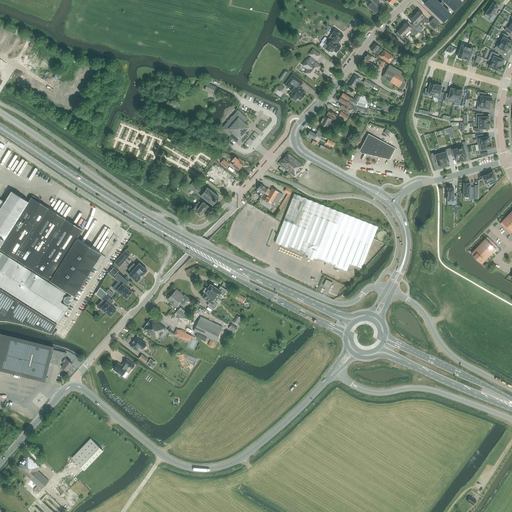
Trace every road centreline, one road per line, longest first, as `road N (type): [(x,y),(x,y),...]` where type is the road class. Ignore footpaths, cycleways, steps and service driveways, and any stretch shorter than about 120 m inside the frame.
road 1 (unclassified): [(377,286),(341,304),(251,266),(146,211),(0,111)]
road 2 (tertiary): [(73,380),(173,462),(207,468),(257,446),(334,370)]
road 3 (primary): [(198,252),(0,128)]
road 4 (unknown): [(11,181),(71,196),(118,229),(121,240),(82,298)]
road 5 (unclassified): [(511,419),(433,390),(366,391),(334,370)]
road 6 (tertiary): [(295,140),(297,127),(408,0)]
road 7 (primary): [(198,252),(327,325)]
road 8 (primary): [(332,312),(198,252)]
road 9 (unclassified): [(511,388),(456,359),(406,298)]
road 10 (residential): [(73,380),(157,282)]
road 11 (primary): [(395,357),(511,408)]
road 12 (primary): [(511,400),(401,345)]
road 13 (residential): [(393,201),(412,186),(505,161)]
